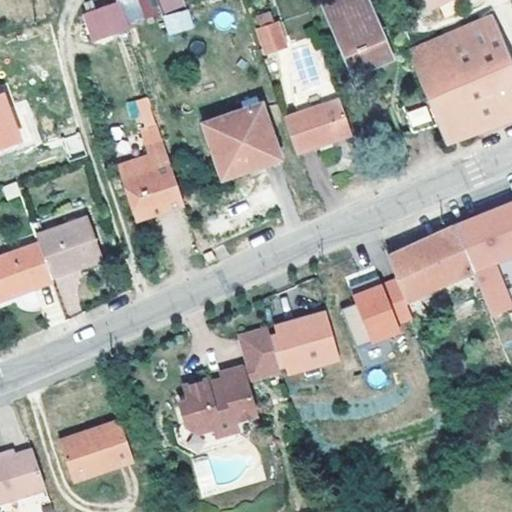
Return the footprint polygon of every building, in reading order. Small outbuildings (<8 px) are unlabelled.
[(117,0),(119,2),(126,23),(144,16),(137,0),(117,0)] [(137,0),(144,16),(158,11),(154,0),(137,0)] [(183,0),(158,0),(164,13),(185,6),(183,0)] [(385,57),(362,0),(328,0),(316,5),(344,73),(385,57)] [(119,2),(84,15),(94,42),(129,29),(126,23),(119,2)] [(188,11),(165,18),(170,34),(193,27),(188,11)] [(256,17),(260,29),(274,24),(270,12),(256,17)] [(511,67),(486,13),(473,19),(401,50),(419,97),(429,125),(435,143),(497,120),(511,114),(511,67)] [(264,54),(288,46),(280,22),(274,24),(260,29),(256,30),(264,54)] [(0,151),(23,143),(5,94),(0,95),(0,151)] [(272,155),(251,95),(194,114),(215,175),(255,161),(272,155)] [(429,125),(419,97),(393,106),(403,133),(429,125)] [(343,134),(330,99),(274,118),(286,154),(320,142),(343,134)] [(157,146),(153,135),(140,140),(144,150),(157,146)] [(175,201),(157,146),(144,150),(108,162),(127,217),(155,208),(175,201)] [(9,179),(0,182),(0,196),(13,192),(9,179)] [(511,199),(465,216),(380,256),(384,269),(398,301),(468,270),(511,251),(511,199)] [(39,274),(42,273),(91,256),(77,216),(25,234),(28,242),(39,274)] [(39,274),(28,242),(0,251),(0,291),(40,278),(39,274)] [(214,257),(211,250),(203,253),(205,261),(214,257)] [(398,301),(384,269),(361,279),(381,324),(403,315),(398,301)] [(381,324),(361,279),(337,289),(356,335),(381,324)] [(288,389),(275,345),(246,354),(255,382),(228,390),(230,400),(215,404),(212,396),(189,402),(195,423),(187,426),(192,443),(182,446),(186,461),(204,469),(247,456),(243,439),(263,433),(253,398),(288,389)] [(120,425),(62,446),(76,484),(134,463),(120,425)] [(0,460),(1,464),(13,461),(11,453),(0,456),(0,460)] [(0,505),(46,490),(34,454),(13,461),(1,464),(0,460),(0,505)]
